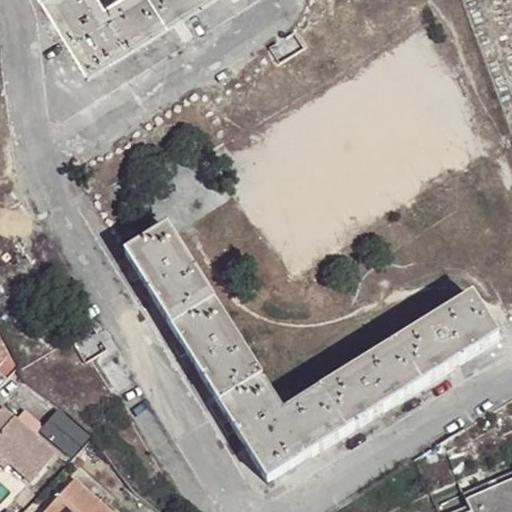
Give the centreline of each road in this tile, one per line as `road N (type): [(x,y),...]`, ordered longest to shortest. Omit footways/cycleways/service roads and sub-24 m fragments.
road 1 (residential): [(4,0),(42,186),(245,511)]
road 2 (residential): [(284,511),(511,373)]
